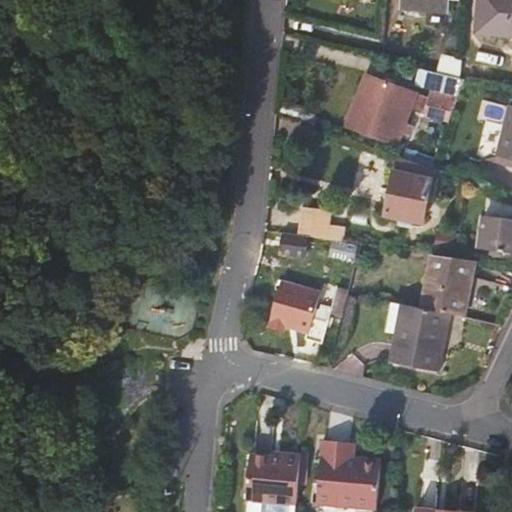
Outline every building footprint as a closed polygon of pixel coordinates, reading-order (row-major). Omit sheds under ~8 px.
[(450,0),(401,0),(400,8),(449,13),(450,0)] [(511,0),(481,0),(478,34),(511,36),(511,0)] [(446,60),(444,74),(462,78),(463,61),(446,60)] [(495,66),(468,60),(466,73),(494,80),(495,66)] [(438,72),(433,88),(456,95),(462,78),(444,74),(438,72)] [(414,91),(368,74),(350,125),(397,142),(400,132),(404,121),(408,107),(414,91)] [(456,95),(433,88),(428,104),(451,111),(456,95)] [(430,96),(414,91),(408,107),(425,112),(430,96)] [(511,102),(498,154),(511,157),(511,102)] [(511,157),(498,154),(478,155),(511,163),(511,157)] [(432,179),(434,167),(399,155),(396,172),(432,179)] [(424,221),(432,179),(396,172),(388,213),(424,221)] [(305,207),(300,233),(311,235),(328,238),(333,212),(305,207)] [(511,219),(487,216),(482,248),(511,252),(511,219)] [(309,253),(311,235),(300,233),(285,231),(283,250),(309,253)] [(333,254),(353,254),(354,240),(333,239),(333,254)] [(374,249),(364,246),(355,279),(365,282),(374,249)] [(468,316),(477,259),(433,253),(424,307),(451,312),(468,316)] [(331,305),(345,308),(349,292),(335,289),(336,283),(299,273),(299,270),(282,265),(269,315),(285,319),(288,309),(312,315),(307,334),(322,338),(323,335),(329,335),(331,326),(326,325),(331,305)] [(442,369),(451,312),(424,307),(402,302),(393,360),(442,369)] [(331,326),(340,328),(345,308),(331,305),(326,325),(331,326)] [(361,465),(359,464),(349,463),(351,444),(323,441),(317,504),(377,510),(380,468),(377,460),(366,458),(361,465)] [(360,445),(351,444),(349,463),(359,464),(360,445)] [(302,457),(288,456),(287,461),(275,460),(251,458),(246,503),(297,508),(302,457)]
